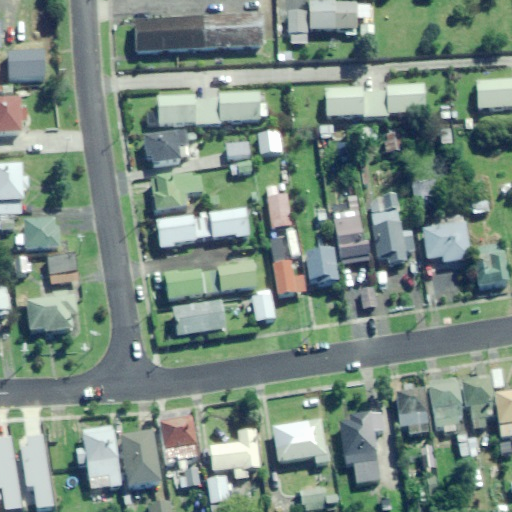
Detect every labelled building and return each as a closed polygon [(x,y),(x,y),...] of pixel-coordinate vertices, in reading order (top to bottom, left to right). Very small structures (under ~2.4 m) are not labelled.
[(356,5),(308,5),(308,7),(278,7),(278,25),(287,25),(287,49),(308,49),(308,35),(356,36),(356,5)] [(261,52),(259,20),(132,27),(134,58),(261,52)] [(353,81),(352,68),(292,71),(292,83),(353,81)] [(511,80),(476,82),(477,114),(511,113),(511,80)] [(423,116),(421,89),(392,91),(392,95),(368,96),(367,92),(324,95),(326,122),(423,116)] [(259,108),(259,99),(217,101),(217,105),(195,106),(195,101),(157,103),(157,117),(146,117),(147,130),(266,126),(265,108),(259,108)] [(18,118),(18,105),(0,105),(0,139),(20,139),(20,127),(25,127),(25,118),(18,118)] [(450,148),(450,132),(439,133),(440,149),(450,148)] [(279,157),(277,136),(257,139),(260,159),(279,157)] [(181,166),(176,137),(142,142),(145,164),(150,163),(151,171),(181,166)] [(249,160),(247,146),(225,149),(227,163),(249,160)] [(251,176),(249,166),(229,169),(231,179),(251,176)] [(21,184),(20,172),(0,172),(0,208),(22,208),(21,195),(27,194),(26,184),(21,184)] [(201,197),(198,179),(149,186),(153,218),(186,213),(184,199),(201,197)] [(148,193),(147,184),(133,185),(135,195),(148,193)] [(433,207),(429,184),(411,187),(415,210),(433,207)] [(277,200),(275,189),(265,191),(271,233),(289,230),(285,199),(277,200)] [(218,209),(217,196),(205,197),(207,210),(218,209)] [(400,232),(397,199),(369,202),(375,263),(386,262),(386,269),(406,267),(405,258),(412,257),(409,231),(400,232)] [(489,214),(485,203),(465,209),(468,221),(489,214)] [(362,247),(356,207),(346,208),(347,216),(332,219),(340,270),(369,266),(366,247),(362,247)] [(20,219),(20,215),(0,214),(0,234),(12,234),(12,219),(20,219)] [(199,220),(203,243),(211,241),(212,244),(233,241),(234,244),(248,241),(244,214),(211,219),(211,216),(199,218),(199,220)] [(203,243),(199,220),(155,227),(159,255),(174,253),(174,250),(197,246),(197,244),(203,243)] [(462,220),(442,223),(431,225),(432,232),(422,233),(426,264),(441,262),(442,268),(468,265),(462,220)] [(58,254),(58,226),(22,227),(23,255),(58,254)] [(507,289),(502,250),(472,254),(477,293),(507,289)] [(336,287),(332,256),(305,260),(308,287),(324,285),(325,288),(336,287)] [(76,286),(74,261),(38,264),(39,279),(49,278),(50,288),(76,286)] [(29,263),(14,263),(14,278),(30,278),(29,263)] [(256,292),(252,268),(217,274),(220,298),(256,292)] [(303,298),(299,268),(272,271),(276,301),(303,298)] [(208,274),(178,279),(177,277),(163,279),(168,306),(212,298),(208,274)] [(5,275),(0,275),(0,320),(8,320),(5,275)] [(27,304),(28,286),(16,286),(16,304),(27,304)] [(422,303),(420,286),(408,287),(410,305),(422,303)] [(371,294),(358,296),(361,314),(374,312),(371,294)] [(76,319),(73,295),(52,298),(53,303),(25,307),(28,337),(43,335),(43,338),(70,335),(68,320),(76,319)] [(274,323),(270,299),(251,303),(255,327),(274,323)] [(224,335),(219,306),(171,314),(176,343),(224,335)] [(503,391),(500,373),(491,375),(494,393),(503,391)] [(495,422),(488,380),(460,384),(464,414),(469,413),(472,434),(485,432),(484,423),(495,422)] [(444,437),(458,436),(457,424),(462,423),(457,386),(430,389),(435,432),(443,431),(444,437)] [(427,438),(423,396),(396,399),(399,432),(407,431),(408,440),(427,438)] [(511,398),(493,402),(500,444),(511,442),(511,398)] [(381,435),(379,417),(348,421),(349,426),(338,428),(344,470),(353,469),(355,488),(379,485),(372,436),(381,435)] [(197,463),(189,421),(158,426),(165,468),(197,463)] [(327,467),(319,425),(295,430),(296,436),(273,440),(278,468),(314,462),(315,469),(327,467)] [(65,444),(64,428),(48,428),(48,444),(65,444)] [(120,491),(111,432),(81,436),(84,455),(75,456),(77,470),(86,469),(90,495),(120,491)] [(258,474),(255,435),(235,437),(236,449),(209,451),(211,476),(233,474),(234,483),(247,482),(246,475),(258,474)] [(161,489),(152,437),(118,442),(127,494),(161,489)] [(467,443),(466,438),(455,440),(459,463),(470,461),(467,443)] [(475,441),(467,443),(470,461),(478,459),(475,441)] [(45,442),(14,446),(21,492),(52,487),(45,442)] [(199,489),(196,472),(184,475),(185,481),(178,482),(180,492),(199,489)] [(228,506),(225,482),(206,484),(209,509),(228,506)] [(324,500),(322,491),(299,496),(302,511),(316,511),(337,508),(334,497),(324,500)] [(133,511),(131,501),(123,503),(124,511),(133,511)]
